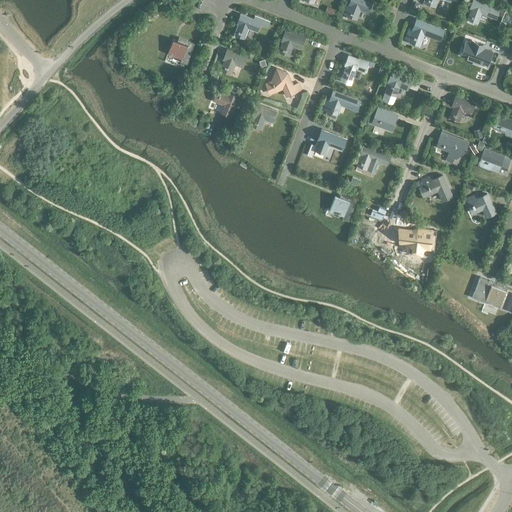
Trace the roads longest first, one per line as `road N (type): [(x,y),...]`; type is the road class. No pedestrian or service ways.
road 1 (secondary): [(361,511),(0,228)]
road 2 (residential): [(279,183),(338,35)]
road 3 (residential): [(396,205),(444,76)]
